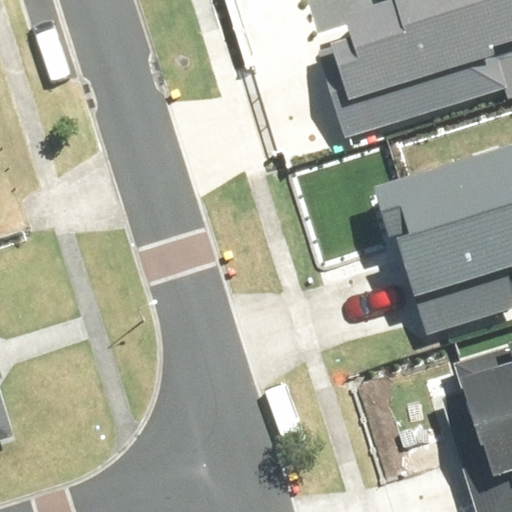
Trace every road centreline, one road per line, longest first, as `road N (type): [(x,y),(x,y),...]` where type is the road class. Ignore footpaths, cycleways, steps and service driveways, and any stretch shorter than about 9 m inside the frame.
road 1 (residential): [(239,463),(110,0)]
road 2 (residential): [(83,511),(239,463)]
